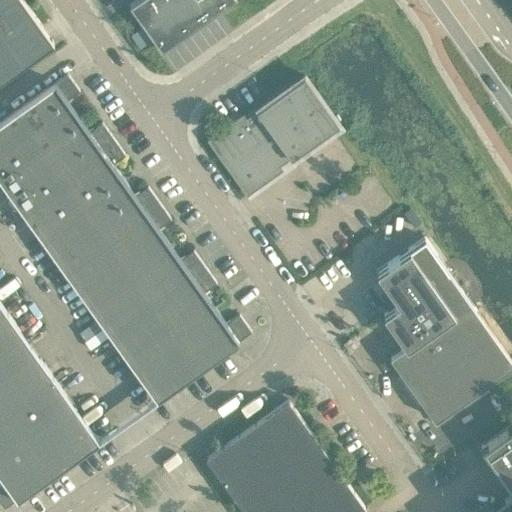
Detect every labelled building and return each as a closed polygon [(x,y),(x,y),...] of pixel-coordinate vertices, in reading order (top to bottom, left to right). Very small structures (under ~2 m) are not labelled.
[(0,0),(0,78),(53,41),(23,0),(0,0)] [(133,0),(128,4),(161,49),(229,0),(133,0)] [(0,119),(0,168),(77,114),(66,98),(79,89),(67,72),(0,119)] [(337,122),(303,74),(245,116),(238,115),(210,135),(209,142),(243,189),(250,190),(278,170),(279,164),(337,122)] [(77,114),(0,168),(0,178),(19,204),(113,137),(101,120),(88,130),(77,114)] [(113,137),(19,204),(42,236),(123,178),(112,163),(125,153),(113,137)] [(123,178),(42,236),(64,268),(159,201),(147,184),(134,194),(123,178)] [(159,201),(64,268),(87,300),(168,242),(157,226),(170,217),(159,201)] [(389,354),(434,418),(511,362),(511,359),(424,235),(376,269),(398,300),(382,312),(405,343),(389,354)] [(168,242),(87,300),(110,332),(204,265),(193,249),(180,258),(168,242)] [(204,265),(110,332),(133,364),(214,306),(203,290),(216,281),(204,265)] [(214,306),(133,364),(156,397),(251,329),(238,312),(225,321),(214,306)] [(6,310),(0,314),(0,362),(29,342),(6,310)] [(29,342),(0,362),(0,410),(52,374),(29,342)] [(52,374),(0,410),(0,459),(74,406),(52,374)] [(74,406),(0,459),(0,474),(4,480),(0,482),(0,501),(3,506),(98,439),(74,406)]
